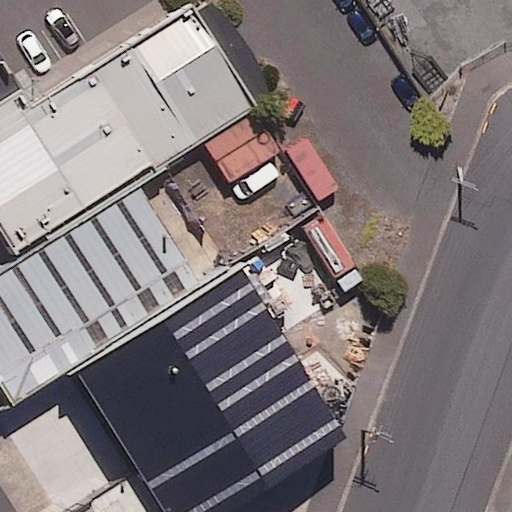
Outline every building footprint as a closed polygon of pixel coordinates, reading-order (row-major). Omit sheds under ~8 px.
[(0,240),(13,260),(130,186),(198,142),(221,179),(275,145),(247,101),(267,89),(210,0),(194,0),(22,109),(9,89),(0,94),(0,240)] [(305,132),(278,148),(311,201),(337,184),(305,132)] [(130,186),(13,260),(0,268),(0,399),(2,402),(191,282),(130,186)] [(320,201),(265,236),(308,304),(364,269),(320,201)] [(74,373),(134,468),(62,511),(227,511),(347,438),(236,266),(74,373)]
